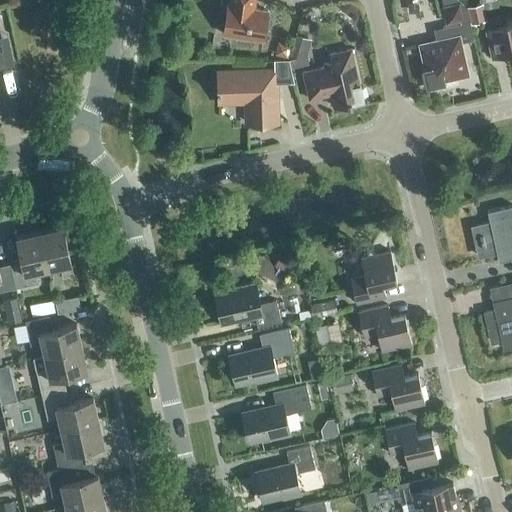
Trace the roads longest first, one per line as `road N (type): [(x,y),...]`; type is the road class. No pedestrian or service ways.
road 1 (residential): [(190,511),(126,221)]
road 2 (residential): [(126,221),(215,171),(402,131)]
road 3 (residential): [(402,131),(461,396)]
road 4 (residential): [(83,132),(101,100),(118,0)]
road 5 (residential): [(402,131),(373,0)]
road 6 (residential): [(461,396),(496,511)]
